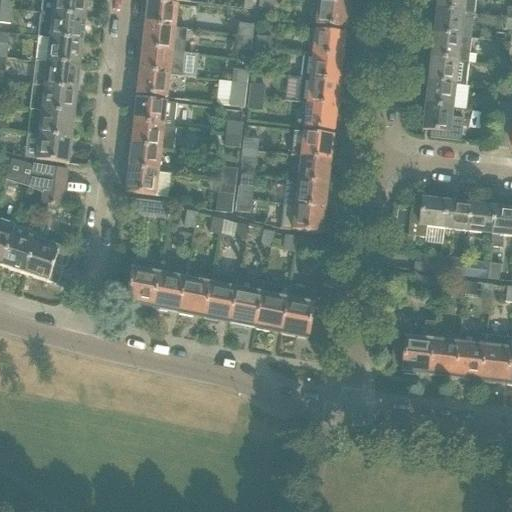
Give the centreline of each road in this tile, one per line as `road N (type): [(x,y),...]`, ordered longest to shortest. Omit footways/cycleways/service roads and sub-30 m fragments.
road 1 (residential): [(125,0),(77,344)]
road 2 (residential): [(348,415),(298,409),(236,380),(77,344)]
road 3 (residential): [(348,415),(373,187),(385,159)]
road 4 (residential): [(511,436),(348,415)]
road 5 (residential): [(385,159),(377,133),(393,0)]
road 6 (residential): [(511,174),(385,159)]
